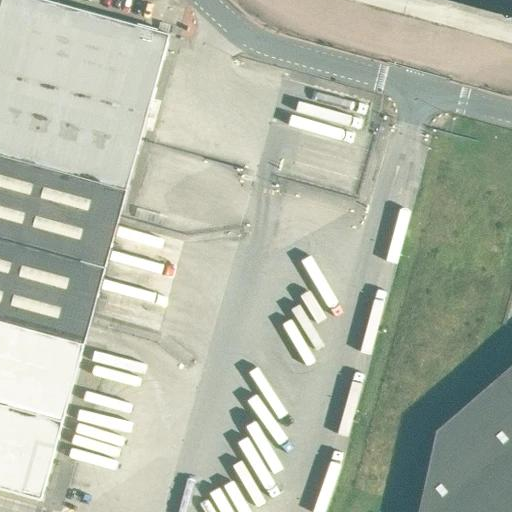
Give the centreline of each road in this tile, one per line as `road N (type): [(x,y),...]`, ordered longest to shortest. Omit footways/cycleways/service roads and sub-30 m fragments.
road 1 (unclassified): [(511,112),(271,48),(206,0)]
road 2 (unknown): [(200,0),(194,74),(218,101),(287,127)]
